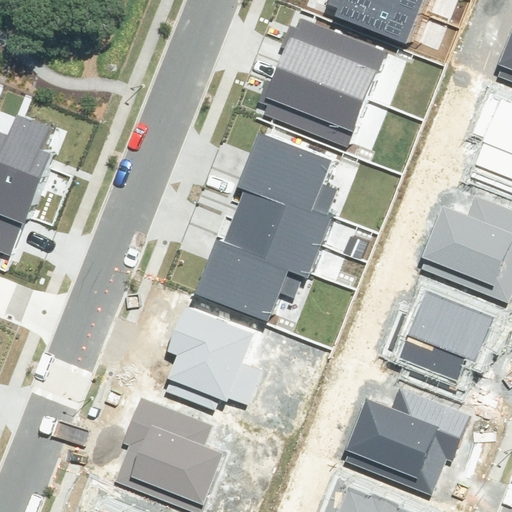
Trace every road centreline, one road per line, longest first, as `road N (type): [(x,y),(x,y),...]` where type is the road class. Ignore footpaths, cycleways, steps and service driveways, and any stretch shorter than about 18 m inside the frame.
road 1 (residential): [(82,321),(206,0)]
road 2 (residential): [(8,511),(82,321)]
